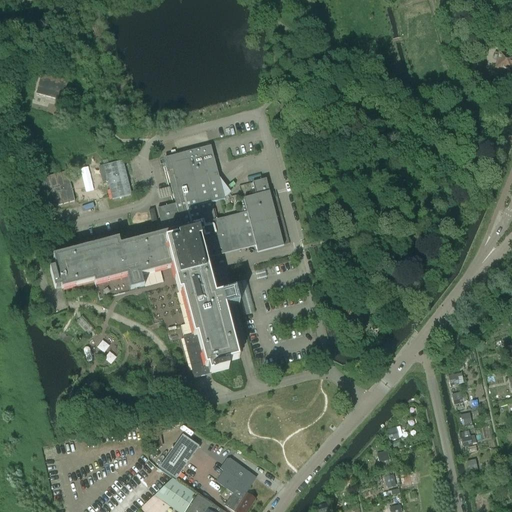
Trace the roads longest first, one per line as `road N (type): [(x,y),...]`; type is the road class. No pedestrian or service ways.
road 1 (residential): [(276,511),(411,350)]
road 2 (unclassified): [(459,511),(426,363),(411,350)]
road 3 (unclassified): [(411,350),(488,254)]
